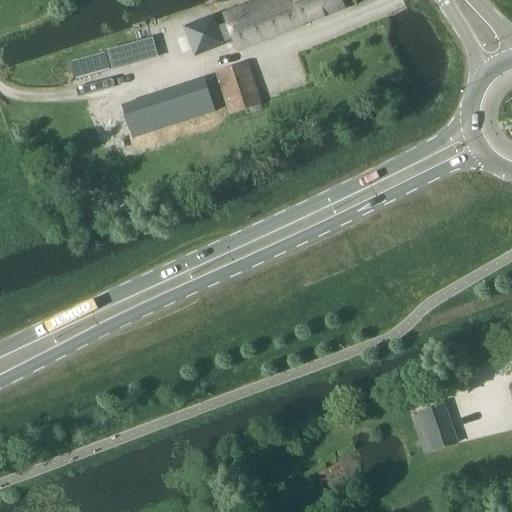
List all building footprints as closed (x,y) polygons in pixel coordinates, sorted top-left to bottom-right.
[(293,0),(304,26),(345,11),(341,0),(293,0)] [(212,14),(180,27),(192,58),(224,46),(212,14)] [(152,40),(106,53),(112,74),(158,61),(152,40)] [(247,64),(232,69),(215,74),(229,118),(261,107),(247,64)] [(214,111),(203,78),(121,104),(122,108),(96,117),(106,146),(214,111)] [(413,414),(413,416),(428,457),(457,447),(442,404),(413,414)]
